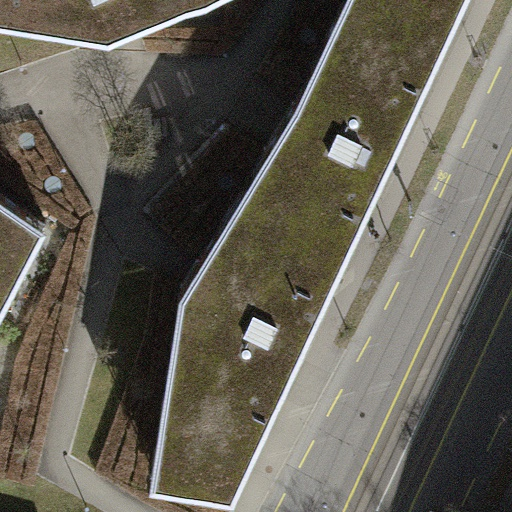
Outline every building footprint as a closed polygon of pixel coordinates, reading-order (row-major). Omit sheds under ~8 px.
[(0,0),(0,18),(84,32),(112,37),(201,0),(0,0)] [(454,12),(426,0),(342,0),(299,95),(297,100),(286,118),(268,147),(241,192),(344,248),(382,166),(454,12)] [(426,0),(454,12),(460,0),(426,0)] [(344,248),(241,192),(202,252),(188,273),(180,285),(152,474),(179,479),(235,490),(344,248)] [(0,287),(34,221),(0,196),(0,287)]
